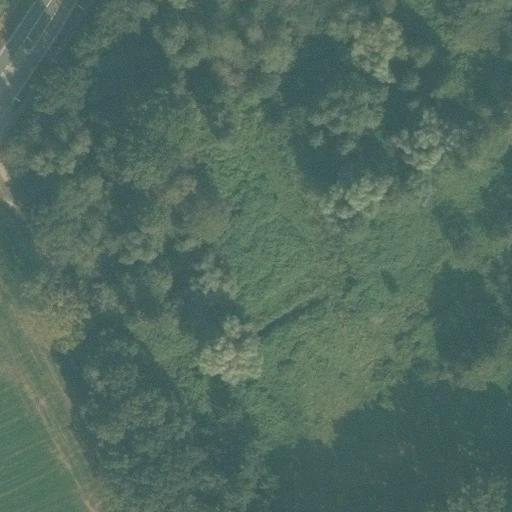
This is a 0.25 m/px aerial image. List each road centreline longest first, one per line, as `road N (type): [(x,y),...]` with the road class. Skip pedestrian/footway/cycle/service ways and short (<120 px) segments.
road 1 (track): [(186,511),(0,169)]
road 2 (secondary): [(0,113),(70,0)]
